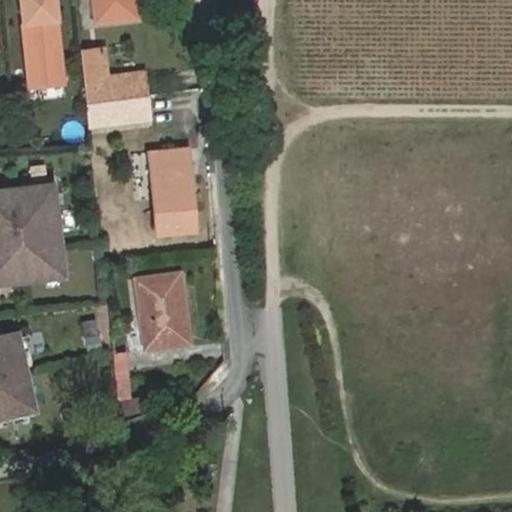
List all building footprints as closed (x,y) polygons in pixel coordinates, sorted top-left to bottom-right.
[(19,0),(29,136),(62,134),(52,0),(19,0)] [(93,0),(96,22),(135,18),(133,0),(93,0)] [(99,50),(79,53),(82,81),(103,78),(99,50)] [(103,78),(82,81),(85,103),(144,97),(141,74),(103,78)] [(144,97),(85,103),(87,127),(146,121),(144,97)] [(147,154),(149,170),(177,168),(178,185),(183,185),(180,151),(147,154)] [(177,168),(149,170),(154,234),(186,232),(183,185),(178,185),(177,168)] [(0,188),(0,282),(61,277),(51,184),(0,188)] [(133,280),(138,327),(141,351),(189,346),(178,276),(133,280)] [(141,351),(138,327),(128,328),(129,338),(124,339),(126,353),(141,351)] [(0,335),(0,415),(30,409),(14,332),(0,335)] [(116,385),(117,399),(129,396),(126,382),(116,385)] [(129,396),(117,399),(119,415),(146,409),(143,394),(129,396)]
